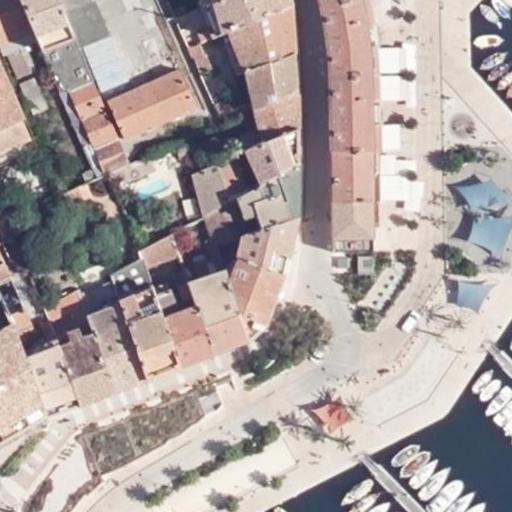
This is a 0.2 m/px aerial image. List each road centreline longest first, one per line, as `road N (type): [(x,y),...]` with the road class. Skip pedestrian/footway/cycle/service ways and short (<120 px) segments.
road 1 (residential): [(28,473),(298,328),(311,281)]
road 2 (residential): [(403,0),(416,214),(396,260),(352,317)]
road 3 (residential): [(352,317),(284,390),(105,511)]
road 4 (residential): [(301,0),(314,141),(311,281)]
